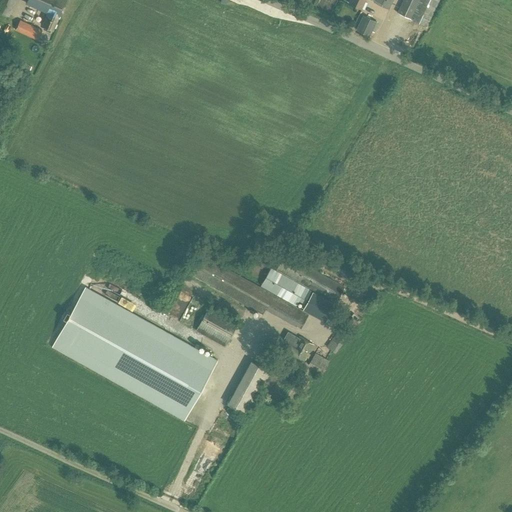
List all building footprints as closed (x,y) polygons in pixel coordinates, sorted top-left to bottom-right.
[(0,0),(0,12),(9,16),(15,0),(0,0)] [(27,0),(26,3),(45,12),(42,19),(44,20),(42,25),(53,30),(58,18),(59,18),(67,0),(27,0)] [(350,0),(349,3),(361,9),(365,0),(370,0),(374,2),(374,3),(389,10),(394,0),(350,0)] [(404,0),(398,14),(427,27),(439,0),(404,0)] [(363,18),(358,29),(369,34),(374,23),(363,18)] [(21,20),(16,31),(38,41),(43,30),(21,20)] [(200,253),(188,274),(263,315),(265,310),(300,329),(309,314),(200,253)] [(285,254),(276,270),(336,303),(345,287),(285,254)] [(345,264),(341,272),(349,275),(352,267),(345,264)] [(271,268),(261,286),(296,305),(299,300),(305,303),(311,291),(271,268)] [(108,283),(105,290),(118,295),(120,288),(108,283)] [(82,288),(49,348),(183,423),(216,362),(82,288)] [(123,291),(119,298),(133,307),(137,300),(123,291)] [(313,292),(303,309),(325,321),(335,304),(313,292)] [(195,295),(197,302),(204,300),(202,293),(195,295)] [(209,308),(196,332),(225,348),(238,324),(209,308)] [(352,317),(346,323),(354,329),(359,323),(352,317)] [(341,327),(326,347),(336,354),(350,333),(341,327)] [(287,332),(282,341),(289,345),(286,352),(304,362),(306,357),(308,358),(309,355),(308,354),(314,344),(299,336),(298,338),(287,332)] [(316,353),(310,363),(324,371),(329,361),(316,353)] [(251,363),(228,405),(246,415),(269,372),(251,363)] [(218,433),(225,436),(230,422),(222,420),(218,433)]
